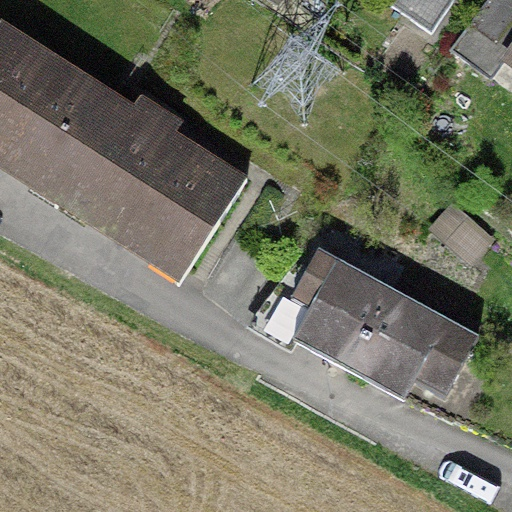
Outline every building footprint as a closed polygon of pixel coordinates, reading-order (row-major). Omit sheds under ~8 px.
[(393,0),(390,6),(430,34),(454,0),(393,0)] [(506,60),(511,64),(511,0),(488,0),(451,51),(491,80),(506,60)] [(67,194),(117,115),(48,71),(55,60),(2,27),(0,30),(0,169),(30,188),(38,176),(67,194)] [(117,115),(67,194),(95,212),(88,224),(151,264),(159,252),(190,272),(247,182),(203,154),(196,165),(117,115)] [(489,240),(454,209),(434,232),(468,262),(489,240)] [(349,372),(392,294),(318,253),(292,302),(311,313),(295,343),(349,372)] [(392,294),(349,372),(404,402),(420,372),(451,389),(477,340),(392,294)]
